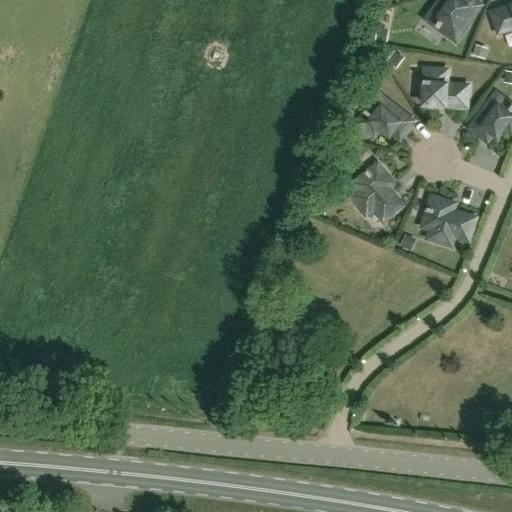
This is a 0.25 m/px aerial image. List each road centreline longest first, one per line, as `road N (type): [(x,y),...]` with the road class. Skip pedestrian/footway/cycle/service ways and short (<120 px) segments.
road 1 (unclassified): [(511,472),(0,421)]
road 2 (primary): [(396,511),(0,462)]
